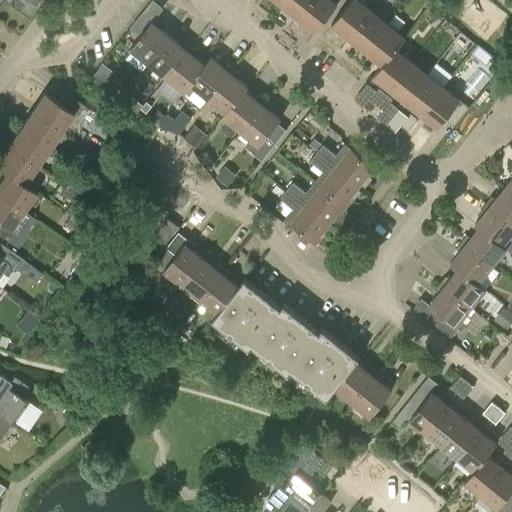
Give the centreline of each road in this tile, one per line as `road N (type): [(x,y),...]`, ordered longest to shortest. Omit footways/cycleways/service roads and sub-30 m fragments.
road 1 (residential): [(442,186),(206,0)]
road 2 (residential): [(378,304),(303,277),(261,224),(169,175)]
road 3 (residential): [(511,402),(378,304)]
road 4 (residential): [(112,0),(74,49),(10,64),(0,81)]
road 5 (residential): [(378,304),(381,260),(442,186)]
